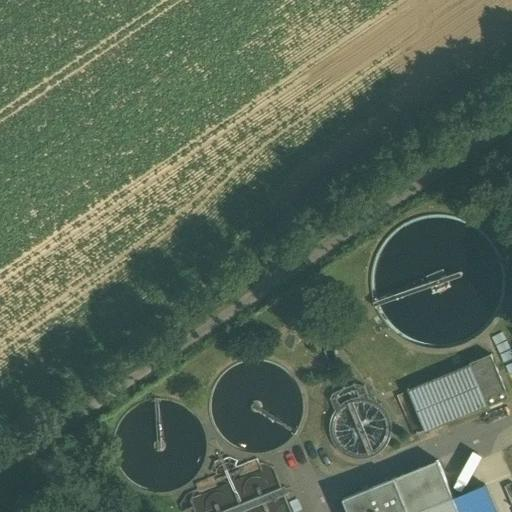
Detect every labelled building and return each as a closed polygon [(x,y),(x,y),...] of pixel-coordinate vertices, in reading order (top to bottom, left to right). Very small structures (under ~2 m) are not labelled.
[(332,347),(323,351),(329,364),(334,362),(336,356),(332,347)] [(323,351),(318,353),(314,363),(323,367),(329,364),(323,351)] [(491,355),(470,364),(487,407),(488,407),(509,398),(491,355)] [(470,365),(408,391),(408,392),(424,432),(425,432),(487,407),(470,365)] [(354,385),(334,393),(336,398),(330,400),(335,411),(337,408),(338,407),(342,404),(345,402),(348,400),(349,400),(355,398),(360,398),(361,397),(369,399),(364,386),(356,389),(354,385)] [(408,392),(397,396),(413,436),(424,432),(408,392)] [(229,458),(214,464),(211,472),(216,474),(216,476),(235,468),(235,466),(237,461),(229,458)] [(417,511),(453,497),(438,461),(343,500),(348,511),(417,511)] [(194,491),(186,495),(179,505),(181,511),(185,511),(193,509),(189,501),(194,491)] [(458,511),(453,497),(417,511),(458,511)]
